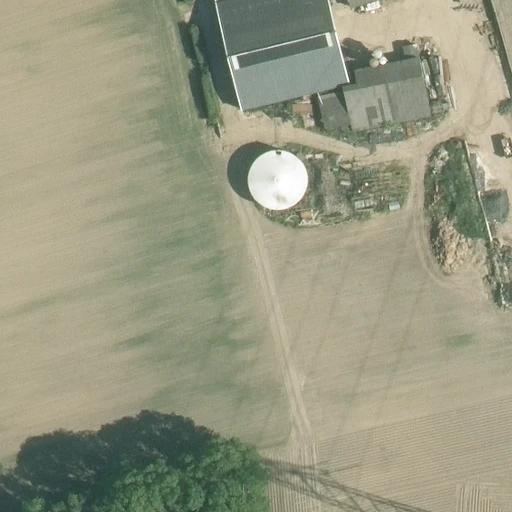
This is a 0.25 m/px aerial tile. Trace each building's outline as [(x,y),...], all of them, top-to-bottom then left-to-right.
[(352,135),(431,119),(418,60),(354,73),(356,84),(349,86),(329,0),(239,0),(218,5),(244,113),(343,89),(344,92),(317,97),(324,130),(351,125),(352,135)] [(447,5),(450,23),(473,19),(470,1),(447,5)] [(490,132),(464,136),(467,152),(484,150),(483,142),(492,140),(490,132)] [(281,153),(277,153),(273,153),(269,154),(265,155),(262,157),(258,160),(255,163),(253,166),(251,169),(249,173),(248,177),(248,181),(248,183),(248,186),(249,190),(251,194),(253,198),(256,201),(260,205),(264,208),(269,209),(273,210),(277,211),(280,210),(283,210),(287,209),(291,207),(295,205),(297,202),(300,200),(302,196),(304,193),(305,189),(306,185),(306,181),(306,177),(305,173),(303,169),(301,166),(299,163),(297,160),(294,158),(291,156),(288,155),(285,154),(281,153)] [(481,208),(506,207),(504,176),(479,177),(481,208)]
